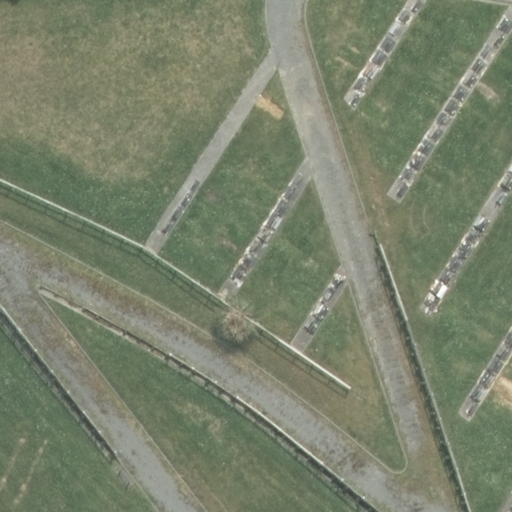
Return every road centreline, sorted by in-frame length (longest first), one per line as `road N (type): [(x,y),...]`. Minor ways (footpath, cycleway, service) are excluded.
road 1 (unclassified): [(0,244),(171,330),(259,389),(410,511),(425,511),(426,472),(296,52),(290,0)]
road 2 (unclassified): [(182,511),(70,369),(0,257)]
